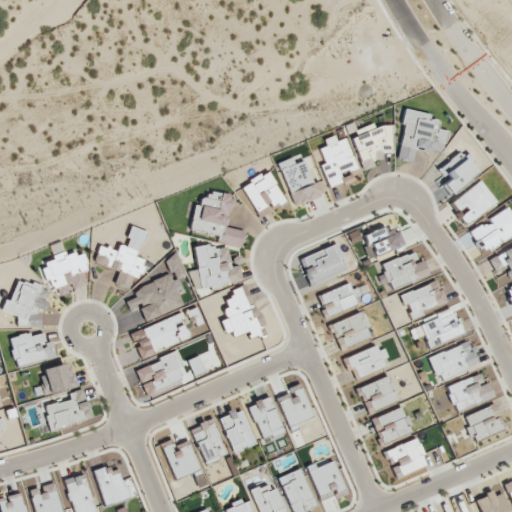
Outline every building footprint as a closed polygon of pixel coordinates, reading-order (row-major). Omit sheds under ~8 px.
[(411,163),(414,148),(442,153),(446,131),(436,129),(438,121),(428,119),(429,114),(405,109),(395,160),(411,163)] [(348,134),(362,170),(375,166),(369,152),(380,148),(383,155),(394,150),(384,124),(373,129),(372,125),(348,134)] [(344,137),(335,141),(333,135),(322,139),(324,146),(318,148),(323,163),(319,165),(327,186),(341,181),(339,174),(355,168),(344,137)] [(437,169),(441,175),(465,158),(469,163),(473,160),(465,149),(437,169)] [(276,163),(294,206),(323,194),(318,180),(312,183),(303,160),(294,164),(291,157),(276,163)] [(448,180),(442,184),(447,193),(476,176),(466,159),(444,172),(448,180)] [(240,186),(258,217),(285,202),(267,171),(240,186)] [(496,202),(479,180),(450,203),(467,225),(496,202)] [(225,226),(233,197),(209,190),(207,198),(198,196),(189,227),(221,236),(219,241),(241,247),(245,232),(225,226)] [(469,232),(478,248),(483,245),(486,250),(511,235),(511,216),(507,207),(487,218),(488,221),(469,232)] [(383,232),(381,228),(363,234),(371,257),(403,245),(397,228),(383,232)] [(193,249),(199,287),(210,285),(211,286),(241,281),(238,265),(230,266),(226,243),(193,249)] [(308,284),(346,270),(337,244),(298,258),(308,284)] [(128,290),(132,277),(138,279),(143,259),(134,256),(136,250),(118,245),(116,250),(98,245),(93,263),(118,271),(113,286),(128,290)] [(493,271),(504,266),(509,277),(511,275),(511,245),(486,258),(493,271)] [(390,290),(428,275),(422,259),(416,261),(412,251),(380,265),(390,290)] [(87,285),(83,271),(87,269),(82,253),(75,255),(74,252),(65,255),(64,252),(50,256),(52,260),(41,263),(45,279),(51,277),(57,295),(87,285)] [(144,321),(183,305),(178,294),(184,292),(178,278),(186,275),(177,253),(163,259),(169,274),(132,289),(135,297),(125,301),(129,312),(139,308),(144,321)] [(399,294),(407,317),(445,303),(437,280),(399,294)] [(16,315),(16,326),(26,326),(30,327),(39,327),(38,308),(44,310),(47,302),(45,301),(49,289),(27,282),(15,282),(9,300),(4,300),(1,310),(16,315)] [(317,294),(324,315),(362,303),(357,287),(351,289),(349,284),(317,294)] [(247,329),(249,337),(259,335),(246,285),(231,289),(233,297),(224,299),(226,308),(223,309),(225,319),(220,320),(224,335),(247,329)] [(329,325),(340,350),(371,336),(360,311),(329,325)] [(419,324),(426,347),(462,336),(455,313),(419,324)] [(188,338),(178,314),(128,334),(132,342),(133,341),(140,357),(188,338)] [(8,339),(15,367),(55,357),(50,340),(45,342),(42,330),(8,339)] [(427,357),(436,381),(477,364),(468,341),(427,357)] [(345,358),(354,381),(384,367),(381,360),(385,358),(378,343),(345,358)] [(157,358),(158,361),(135,371),(144,394),(183,378),(178,366),(181,364),(176,350),(157,358)] [(38,370),(45,394),(75,386),(69,362),(38,370)] [(444,386),(453,411),(493,398),(487,382),(482,384),(479,374),(444,386)] [(398,401),(388,375),(357,388),(367,413),(398,401)] [(288,429),(313,418),(299,383),(287,388),(289,392),(275,398),(288,429)] [(48,429),(90,418),(83,389),(68,393),(69,399),(42,406),(48,429)] [(246,406),(261,439),(283,429),(268,396),(246,406)] [(502,429),(493,404),(462,416),(471,440),(502,429)] [(411,431),(402,407),(370,419),(379,443),(411,431)] [(227,415),(218,418),(231,452),(254,443),(240,408),(226,413),(227,415)] [(205,464),(226,454),(210,419),(188,429),(205,464)] [(186,440),(174,446),(170,439),(158,444),(174,479),(199,468),(186,440)] [(383,450),(388,466),(390,465),(394,476),(426,466),(417,439),(383,450)] [(306,466),(319,501),(344,492),(333,461),(314,467),(313,463),(306,466)] [(91,472),(104,506),(129,497),(118,468),(110,471),(107,465),(91,472)] [(300,511),(315,505),(299,468),(281,476),(285,484),(280,486),(291,511),(300,511)] [(511,507),(511,480),(503,484),(511,507)] [(283,511),(271,482),(249,491),(258,511),(283,511)] [(33,511),(60,511),(53,483),(28,490),(33,511)] [(474,499),(479,511),(509,511),(501,492),(493,495),(491,492),(474,499)] [(0,497),(0,511),(23,511),(19,493),(0,497)] [(223,509),(224,511),(251,511),(246,499),(223,509)]
